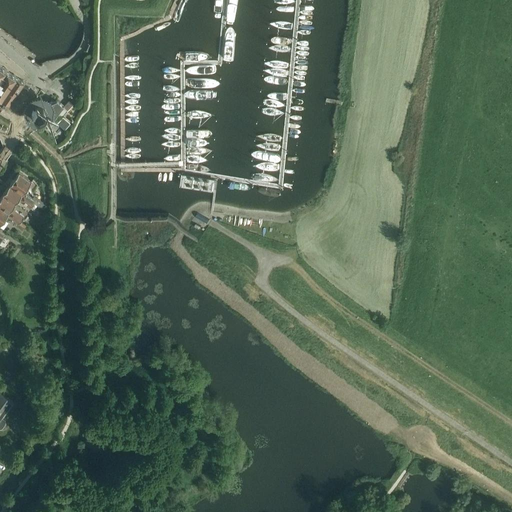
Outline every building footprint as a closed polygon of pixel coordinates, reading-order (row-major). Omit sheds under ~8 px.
[(0,97),(8,103),(9,101),(23,81),(0,65),(0,97)] [(29,107),(28,110),(29,114),(31,118),(34,120),(38,120),(45,127),(58,113),(62,117),(63,116),(64,116),(71,123),(79,115),(71,108),(74,105),(69,101),(65,105),(63,107),(57,100),(47,105),(43,101),(38,100),(34,101),(31,103),(29,107)] [(34,184),(18,172),(9,186),(37,206),(37,205),(41,208),(45,211),(45,202),(43,202),(33,195),(31,198),(23,191),(29,183),(33,186),(34,184)] [(182,177),(180,189),(214,194),(215,181),(182,177)] [(37,206),(9,186),(2,195),(14,203),(17,199),(29,207),(34,211),(37,206)] [(0,206),(19,221),(23,216),(11,208),(14,203),(2,195),(0,198),(0,206)] [(0,206),(0,226),(3,228),(4,226),(6,223),(2,221),(6,215),(17,223),(19,221),(0,206)] [(1,418),(13,402),(5,396),(1,393),(0,393),(0,428),(1,429),(3,427),(4,425),(5,423),(5,421),(4,419),(1,418)]
